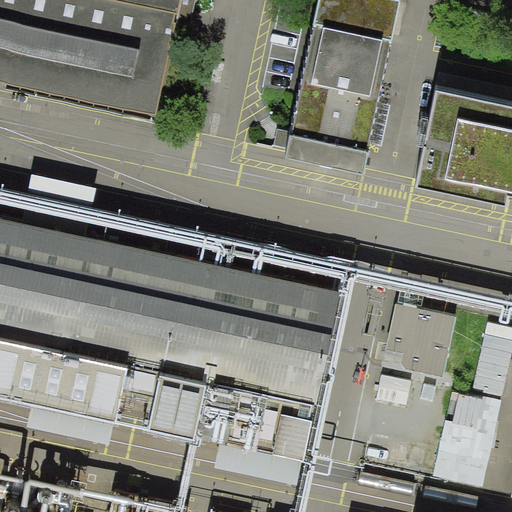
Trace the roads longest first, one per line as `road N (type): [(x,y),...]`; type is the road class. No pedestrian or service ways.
road 1 (unknown): [(511,319),(473,505)]
road 2 (unknown): [(473,505),(326,472)]
